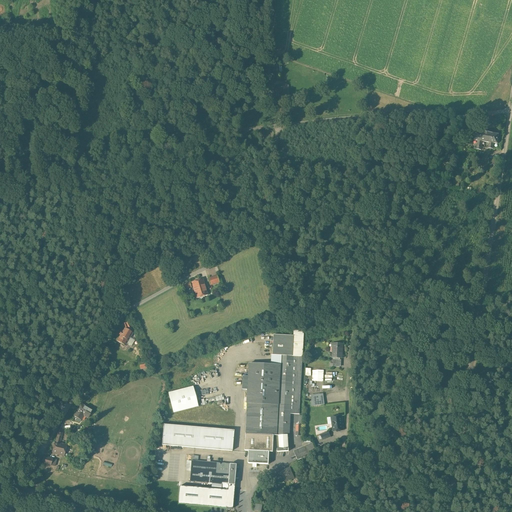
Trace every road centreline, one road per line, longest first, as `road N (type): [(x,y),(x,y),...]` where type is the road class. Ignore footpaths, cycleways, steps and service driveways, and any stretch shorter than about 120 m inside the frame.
road 1 (unclassified): [(511,110),(277,126),(270,188),(249,243),(119,317),(19,488)]
road 2 (track): [(339,511),(350,333),(472,115)]
road 3 (unclassified): [(450,511),(511,110)]
road 4 (track): [(277,126),(7,161)]
road 5 (track): [(483,294),(253,237)]
road 6 (track): [(277,126),(267,57),(273,7)]
